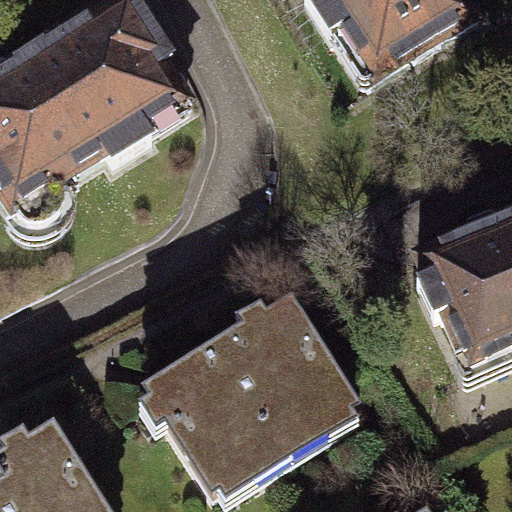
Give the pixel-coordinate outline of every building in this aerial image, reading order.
[(458,0),(312,0),(315,4),(302,12),(326,49),(343,39),(375,89),(475,25),(458,0)] [(131,3),(0,85),(0,203),(21,236),(30,238),(42,238),(60,227),(63,217),(64,209),(54,194),(103,163),(110,174),(151,149),(143,138),(184,112),(161,75),(172,68),(131,3)] [(511,225),(416,269),(468,383),(511,363),(511,225)] [(290,313),(146,402),(209,504),(353,415),(290,313)] [(98,511),(54,439),(0,471),(0,511),(98,511)]
